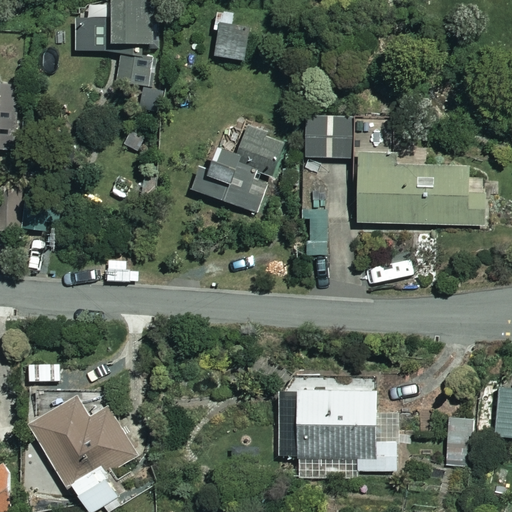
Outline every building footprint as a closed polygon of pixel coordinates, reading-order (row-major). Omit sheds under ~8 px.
[(112,36),(148,36),(148,0),(104,0),(105,11),(73,11),(73,48),(112,48),(112,36)] [(246,24),(215,20),(211,53),(241,57),(246,24)] [(352,112),(302,112),(302,155),(351,155),(352,112)] [(282,138),(244,123),(235,147),(213,139),(202,168),(197,166),(190,185),(255,210),(282,138)] [(483,189),(464,189),(464,160),(355,157),(354,219),(482,223),(483,189)] [(58,359),(26,361),(27,380),(59,378),(58,359)] [(372,378),(276,381),(278,455),(297,455),(297,478),(353,476),(353,471),(397,469),(395,408),(373,409),(372,378)] [(511,384),(499,384),(496,435),(511,436),(511,384)] [(86,415),(72,392),(27,419),(83,511),(89,511),(123,491),(111,472),(137,456),(105,404),(86,415)] [(469,417),(448,416),(445,466),(467,467),(469,417)] [(0,511),(20,511),(0,464),(0,511)]
